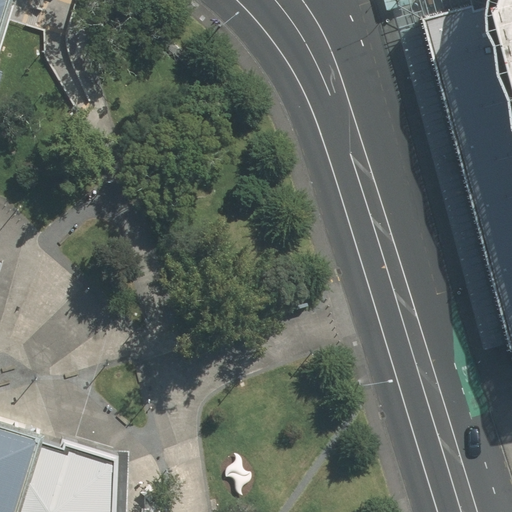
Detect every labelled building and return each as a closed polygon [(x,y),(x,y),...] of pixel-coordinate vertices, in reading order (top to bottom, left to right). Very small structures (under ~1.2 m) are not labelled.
[(0,0),(0,50),(9,19),(14,0),(0,0)] [(30,0),(23,24),(59,35),(70,1),(97,10),(100,0),(30,0)] [(511,0),(492,0),(492,4),(485,6),(511,105),(511,0)] [(511,344),(511,105),(485,6),(419,21),(511,345),(511,344)] [(0,511),(112,511),(115,454),(40,427),(0,414),(0,511)]
